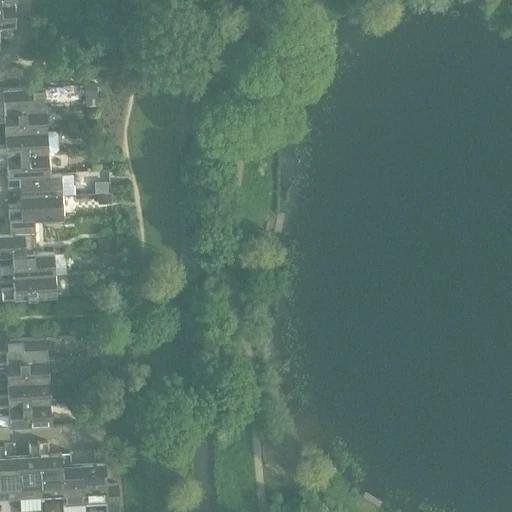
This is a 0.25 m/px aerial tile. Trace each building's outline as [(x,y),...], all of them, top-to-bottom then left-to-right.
[(13,4),(0,5),(0,26),(10,26),(15,26),(13,4)] [(0,26),(0,36),(11,36),(10,26),(0,26)] [(96,85),(85,85),(86,99),(96,99),(96,85)] [(0,102),(0,112),(52,110),(51,107),(45,108),(44,88),(2,90),(3,102),(0,102)] [(52,110),(0,112),(0,122),(4,122),(4,134),(47,132),(46,112),(52,112),(52,110)] [(5,146),(0,145),(0,155),(54,153),(55,153),(58,149),(57,134),(54,132),(47,132),(4,134),(5,146)] [(54,153),(0,155),(0,165),(6,165),(7,177),(49,175),(49,174),(48,156),(54,155),(54,153)] [(49,175),(7,177),(7,187),(19,186),(20,198),(62,196),(61,176),(67,176),(67,173),(49,174),(49,175)] [(108,182),(95,182),(95,193),(108,193),(108,182)] [(110,193),(98,194),(98,203),(110,202),(110,193)] [(9,210),(9,220),(34,219),(34,220),(69,218),(69,215),(63,216),(62,196),(20,198),(20,210),(9,210)] [(0,255),(36,254),(36,253),(34,220),(34,219),(9,220),(10,233),(0,233),(0,255)] [(112,239),(98,240),(99,249),(113,248),(112,239)] [(0,255),(0,265),(0,266),(12,265),(12,277),(55,274),(53,255),(59,254),(59,252),(36,253),(36,254),(0,255)] [(55,274),(12,277),(13,288),(1,289),(2,300),(62,297),(62,294),(56,294),(55,274)] [(102,336),(86,336),(87,357),(103,356),(102,336)] [(0,352),(0,362),(54,359),(53,357),(47,357),(46,337),(4,340),(5,352),(0,352)] [(117,356),(100,357),(101,367),(118,366),(117,356)] [(54,359),(0,362),(0,372),(6,372),(6,384),(49,381),(48,362),(54,362),(54,359)] [(0,395),(0,405),(56,403),(56,400),(50,400),(49,381),(6,384),(7,395),(0,395)] [(56,403),(0,405),(0,415),(8,415),(9,428),(51,425),(50,405),(56,405),(56,403)] [(48,441),(38,442),(41,502),(44,502),(43,496),(62,495),(63,495),(60,452),(48,453),(48,441)] [(29,454),(17,455),(19,497),(39,496),(39,502),(41,502),(38,442),(28,442),(29,454)] [(0,498),(19,497),(17,455),(5,456),(5,444),(0,444),(0,498)] [(94,462),(82,463),(85,505),(106,504),(106,511),(119,511),(118,483),(106,484),(104,450),(93,450),(94,462)] [(70,452),(60,452),(63,495),(62,495),(62,511),(65,511),(65,506),(85,505),(82,463),(71,464),(70,452)]
